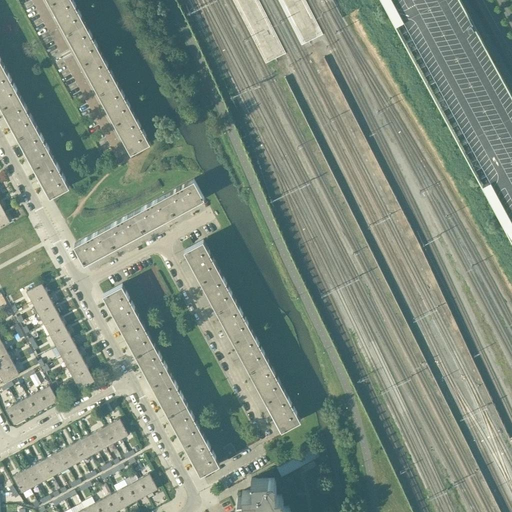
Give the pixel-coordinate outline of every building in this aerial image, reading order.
[(85,22),(73,0),(52,0),(50,2),(66,32),(85,22)] [(511,94),(460,0),(382,0),(458,140),(511,240),(511,94)] [(101,52),(85,22),(66,32),(83,62),(101,52)] [(117,81),(101,52),(83,62),(99,91),(107,86),(117,81)] [(21,95),(4,65),(0,67),(0,102),(2,105),(21,95)] [(117,81),(107,86),(99,91),(115,121),(124,117),(134,111),(117,81)] [(36,125),(21,95),(2,105),(18,135),(36,125)] [(134,111),(124,117),(115,121),(131,151),(150,141),(134,111)] [(53,155),(36,125),(18,135),(34,165),(53,155)] [(69,185),(53,155),(34,165),(50,195),(69,185)] [(204,197),(199,188),(195,181),(194,178),(164,194),(174,213),(204,197)] [(144,230),(174,213),(164,194),(134,211),(139,221),(144,230)] [(2,209),(0,210),(0,225),(8,221),(2,209)] [(144,230),(139,221),(134,211),(104,227),(114,246),(144,230)] [(84,262),(107,250),(114,246),(104,227),(76,242),(74,243),(84,262)] [(219,269),(203,239),(184,249),(201,279),(219,269)] [(236,299),(219,269),(201,279),(213,302),(217,309),(236,299)] [(26,290),(32,301),(47,293),(42,282),(26,290)] [(138,313),(122,283),(103,293),(120,323),(138,313)] [(23,289),(6,295),(9,305),(18,302),(17,299),(23,297),(23,298),(26,297),(23,289)] [(47,293),(32,301),(38,312),(53,303),(47,293)] [(252,329),(236,299),(217,309),(233,339),(252,329)] [(53,303),(38,312),(44,322),(59,314),(53,303)] [(155,343),(138,313),(120,323),(136,353),(155,343)] [(59,314),(44,322),(50,334),(65,326),(59,314)] [(65,326),(50,334),(56,345),(71,336),(65,326)] [(268,358),(252,329),(233,339),(249,368),(268,358)] [(71,336),(56,345),(62,356),(77,348),(71,336)] [(171,372),(155,343),(136,353),(152,383),(171,372)] [(51,356),(58,354),(55,347),(48,349),(51,356)] [(77,348),(62,356),(68,367),(83,359),(77,348)] [(8,352),(0,355),(0,370),(14,363),(8,352)] [(284,388),(268,358),(249,368),(261,391),(262,392),(262,393),(265,398),(284,388)] [(83,359),(68,367),(74,377),(89,369),(83,359)] [(14,363),(0,370),(0,374),(4,382),(19,373),(14,363)] [(89,369),(74,377),(79,388),(94,380),(89,369)] [(187,402),(171,372),(152,383),(168,412),(187,402)] [(50,384),(38,390),(47,405),(58,399),(50,384)] [(300,419),(284,388),(265,398),(282,429),(300,419)] [(38,390),(28,396),(36,411),(47,405),(38,390)] [(28,396),(17,402),(25,417),(36,411),(28,396)] [(14,423),(25,417),(17,402),(6,408),(14,423)] [(203,432),(187,402),(168,412),(184,442),(203,432)] [(119,417),(112,421),(121,438),(128,434),(119,417)] [(112,421),(104,425),(113,442),(121,438),(112,421)] [(104,425),(97,429),(106,446),(113,442),(104,425)] [(97,429),(89,434),(97,450),(106,446),(97,429)] [(219,462),(203,432),(184,442),(201,473),(210,467),(219,462)] [(89,434),(81,438),(90,454),(97,450),(89,434)] [(81,438),(74,442),(82,458),(90,454),(81,438)] [(74,442),(66,446),(75,462),(82,458),(74,442)] [(236,453),(231,443),(223,447),(228,457),(236,453)] [(66,446),(59,450),(67,467),(75,462),(66,446)] [(281,477),(319,457),(319,456),(314,447),(276,467),(281,477)] [(59,450),(51,454),(60,471),(67,467),(59,450)] [(51,454),(44,458),(53,474),(60,471),(51,454)] [(44,458),(36,462),(45,479),(53,474),(44,458)] [(36,462),(29,466),(37,483),(45,479),(36,462)] [(29,466),(21,471),(30,487),(37,483),(29,466)] [(22,491),(30,487),(21,471),(13,475),(22,491)] [(149,472),(139,478),(147,493),(157,488),(149,472)] [(283,509),(282,497),(276,498),(275,480),(269,481),(268,477),(251,478),(252,490),(242,490),(242,496),(238,496),(238,505),(244,505),(244,511),(289,511),(289,509),(283,509)] [(139,478),(128,484),(136,499),(147,493),(139,478)] [(128,484),(117,490),(125,505),(136,499),(128,484)] [(117,490),(106,496),(114,511),(125,505),(117,490)] [(112,511),(114,511),(106,496),(95,502),(100,511),(112,511)] [(100,511),(95,502),(84,508),(86,511),(100,511)]
